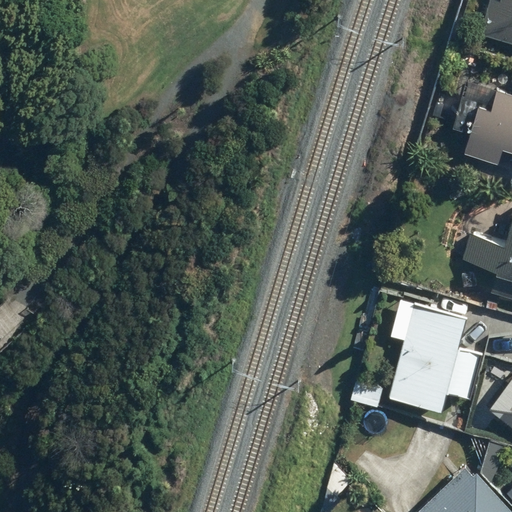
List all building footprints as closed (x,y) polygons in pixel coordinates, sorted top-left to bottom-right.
[(511,0),(493,0),(485,30),(511,37),(511,0)] [(479,100),(466,149),(501,158),(505,143),(511,145),(511,92),(497,89),(493,104),(479,100)] [(475,227),(466,256),(503,268),(496,289),(511,294),(511,223),(508,238),(475,227)] [(511,330),(511,331),(510,331),(508,331),(507,331),(505,332),(503,332),(501,332),(500,333),(498,334),(496,334),(495,335),(493,336),(492,337),(490,338),(489,339),(488,340),(486,341),(485,342),(484,343),(482,344),(481,346),(480,347),(479,348),(462,344),(470,313),(400,294),(390,333),(404,337),(389,392),(448,408),(453,388),(472,393),(484,350),(511,359),(511,376),(491,405),(511,420),(511,330)] [(356,379),(352,396),(379,403),(384,386),(356,379)] [(337,458),(328,510),(344,497),(340,492),(355,479),(337,458)] [(511,511),(511,480),(501,490),(473,459),(416,511),(511,511)]
